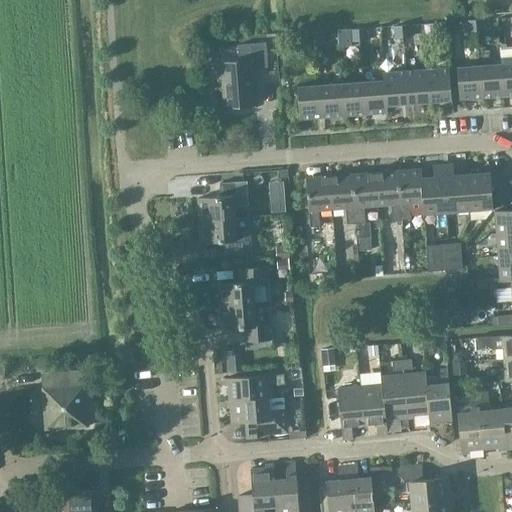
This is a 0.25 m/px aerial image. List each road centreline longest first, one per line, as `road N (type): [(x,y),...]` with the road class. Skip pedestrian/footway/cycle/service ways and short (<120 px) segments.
road 1 (residential): [(511,149),(175,166),(140,180)]
road 2 (residential): [(465,466),(414,445),(221,453)]
road 3 (residential): [(5,468),(211,453)]
road 4 (residential): [(204,350),(133,201),(140,180)]
